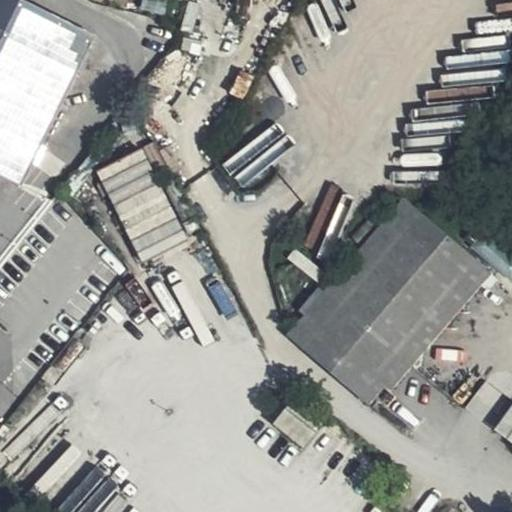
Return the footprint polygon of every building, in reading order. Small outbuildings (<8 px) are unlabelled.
[(22,0),(0,0),(0,170),(26,183),(97,36),(22,0)] [(184,248),(141,157),(99,176),(140,269),(184,248)] [(289,334),(377,409),(495,273),(406,197),(289,334)] [(330,269),(301,245),(283,267),(310,291),(330,269)] [(282,403),(276,398),(272,402),(283,410),(286,406),(282,403)] [(283,410),(272,402),(271,404),(281,413),(283,410)] [(511,405),(496,427),(511,438),(511,405)] [(315,429),(286,406),(283,410),(312,433),(315,429)] [(283,410),(281,413),(269,428),(298,453),(312,433),(283,410)]
